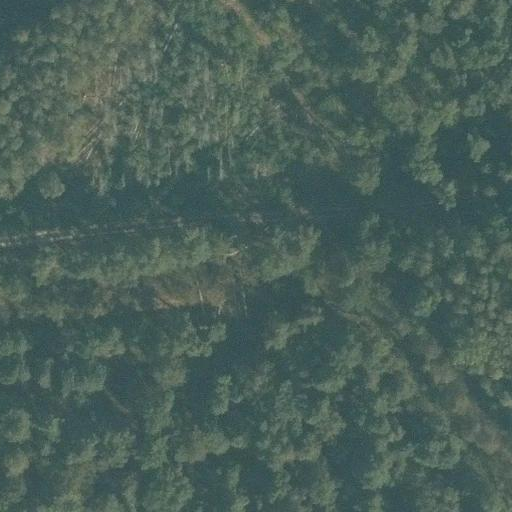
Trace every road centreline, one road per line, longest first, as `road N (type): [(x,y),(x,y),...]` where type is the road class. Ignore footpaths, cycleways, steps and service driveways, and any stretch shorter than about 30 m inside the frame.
road 1 (track): [(0,320),(331,288),(371,309),(511,503)]
road 2 (track): [(0,241),(511,191)]
road 3 (track): [(383,203),(249,23),(228,13)]
